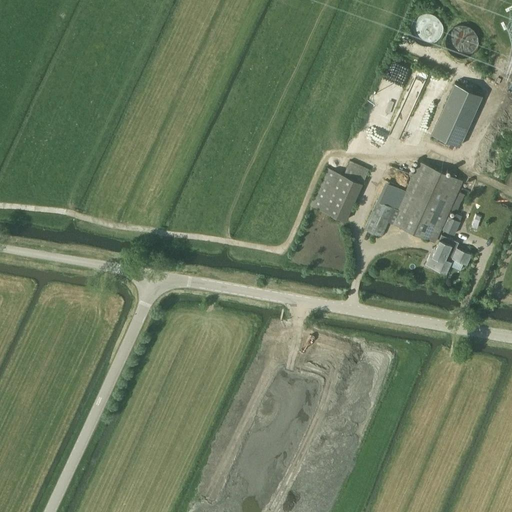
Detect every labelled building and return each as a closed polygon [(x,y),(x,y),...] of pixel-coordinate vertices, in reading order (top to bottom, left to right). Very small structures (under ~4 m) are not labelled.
[(343,175),(362,183),(369,169),(350,160),(343,175)] [(420,161),(398,210),(392,222),(435,242),(463,180),(420,161)] [(362,183),(343,175),(327,167),(310,204),(346,220),(362,183)] [(377,200),(365,228),(382,236),(388,220),(392,222),(398,210),(377,200)] [(445,222),(457,227),(460,220),(453,217),(448,215),(445,222)] [(460,240),(443,232),(434,252),(432,251),(428,260),(435,263),(434,266),(449,272),(454,259),(452,258),(454,256),(467,261),(472,250),(458,244),(460,240)]
